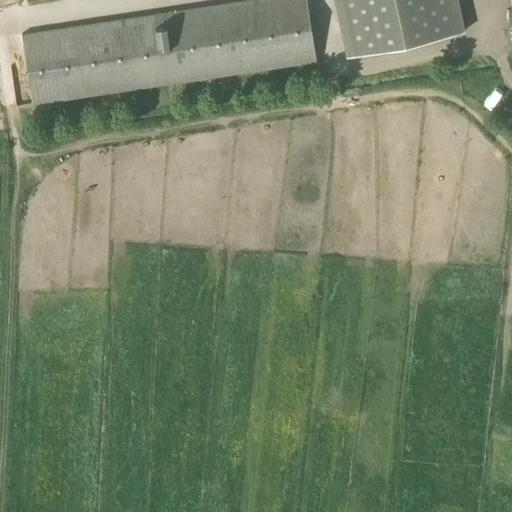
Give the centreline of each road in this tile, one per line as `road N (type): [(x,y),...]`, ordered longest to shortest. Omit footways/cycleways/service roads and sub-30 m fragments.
road 1 (track): [(511,152),(455,103),(400,93),(0,159)]
road 2 (track): [(125,0),(0,25)]
